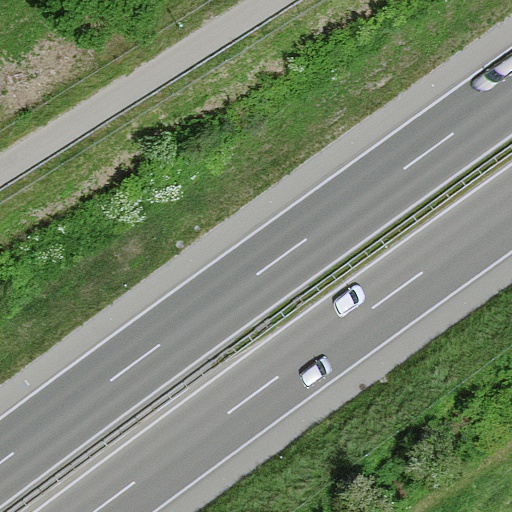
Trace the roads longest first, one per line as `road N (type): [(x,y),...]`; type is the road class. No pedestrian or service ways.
road 1 (motorway): [(511,91),(0,462)]
road 2 (motorway): [(94,511),(511,208)]
road 3 (residential): [(0,171),(270,0)]
